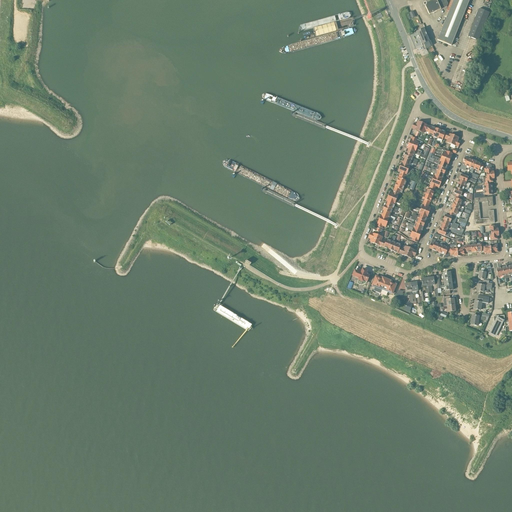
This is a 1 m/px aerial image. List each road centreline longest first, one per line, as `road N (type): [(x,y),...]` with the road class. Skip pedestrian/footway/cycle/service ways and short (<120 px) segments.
road 1 (residential): [(426,268),(404,272),(359,249),(414,111)]
road 2 (track): [(128,257),(153,209),(166,203),(283,273)]
road 3 (unclassified): [(426,268),(422,249),(468,133)]
